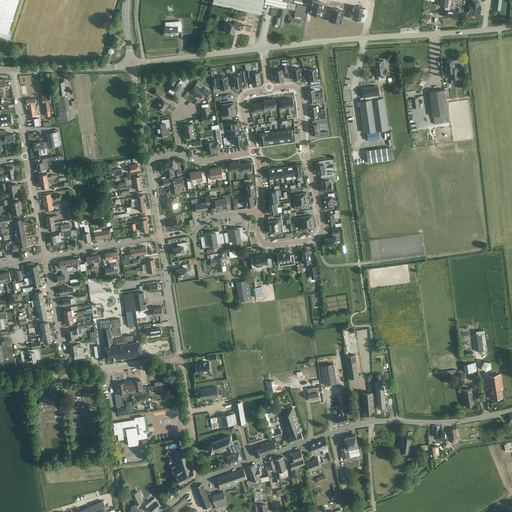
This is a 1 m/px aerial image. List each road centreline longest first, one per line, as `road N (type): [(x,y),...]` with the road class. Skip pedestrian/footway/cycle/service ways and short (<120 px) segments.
road 1 (tertiary): [(200,480),(357,424),(458,422),(511,410)]
road 2 (residential): [(259,211),(258,236),(269,244),(319,236),(322,226),(299,94),(269,89)]
road 3 (unclassified): [(262,49),(511,25)]
road 4 (unclassified): [(132,65),(262,49)]
road 5 (tertiary): [(200,480),(180,358)]
road 6 (tertiary): [(180,358),(160,237)]
road 7 (tertiary): [(132,65),(12,69)]
